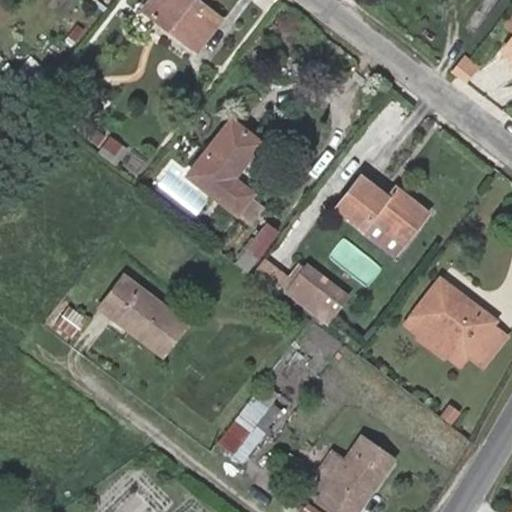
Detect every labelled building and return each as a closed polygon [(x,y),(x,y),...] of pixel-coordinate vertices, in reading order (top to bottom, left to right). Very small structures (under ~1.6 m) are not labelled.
[(182,0),(150,0),(144,10),(198,51),(222,20),(200,3),(195,10),(182,0)] [(182,0),(195,10),(200,3),(196,0),(182,0)] [(511,38),(503,50),(511,56),(511,38)] [(459,76),(470,61),(464,56),(452,72),(459,76)] [(470,61),(459,76),(468,83),(479,67),(470,61)] [(238,215),(252,198),(255,195),(234,178),(262,143),(231,119),(187,175),(238,215)] [(389,198),(362,175),(336,208),(362,230),(367,230),(397,255),(428,213),(397,188),(389,198)] [(252,198),(238,215),(251,225),(252,224),(265,208),(254,200),(252,198)] [(343,237),(330,256),(367,280),(379,261),(343,237)] [(237,263),(249,273),(262,256),(250,248),(237,263)] [(265,256),(255,273),(284,291),(294,274),(265,256)] [(327,322),(347,297),(307,266),(288,291),(327,322)] [(160,354),(186,322),(162,304),(127,276),(102,308),(160,354)] [(484,367),(507,337),(493,326),(496,322),(459,294),(440,279),(411,317),(467,360),(469,356),(484,367)] [(247,461),(281,410),(254,392),(220,442),(247,461)] [(362,437),(318,499),(336,511),(357,511),(395,461),(362,437)]
